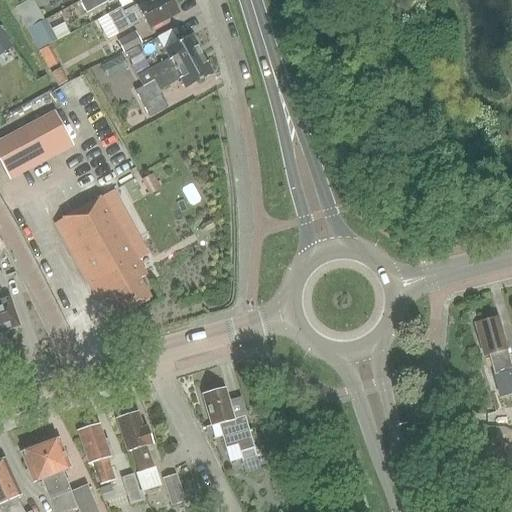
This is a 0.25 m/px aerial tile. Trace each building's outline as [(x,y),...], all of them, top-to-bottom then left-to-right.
[(88,0),(93,10),(111,0),(88,0)] [(170,0),(150,0),(137,8),(136,6),(123,13),(121,9),(108,16),(119,34),(143,21),(149,30),(178,14),(170,0)] [(58,41),(47,21),(30,30),(41,50),(58,41)] [(141,42),(135,31),(116,42),(122,53),(141,42)] [(171,31),(158,38),(165,51),(178,44),(171,31)] [(143,88),(202,56),(191,37),(178,44),(165,51),(170,60),(137,78),(143,88)] [(59,64),(50,48),(41,52),(51,69),(59,64)] [(138,48),(127,54),(133,67),(145,60),(138,48)] [(122,56),(102,67),(107,77),(128,67),(122,56)] [(187,90),(213,75),(202,56),(143,88),(136,92),(150,118),(168,108),(161,96),(163,95),(161,92),(181,80),(187,90)] [(53,74),(59,86),(69,81),(62,69),(53,74)] [(0,164),(9,181),(73,147),(54,111),(0,140),(0,164)] [(153,175),(141,181),(149,196),(161,190),(153,175)] [(114,194),(56,226),(99,303),(112,296),(122,314),(149,299),(139,280),(146,276),(138,262),(112,215),(122,209),(114,194)] [(0,333),(19,327),(10,300),(0,303),(0,333)] [(511,366),(506,345),(508,341),(507,337),(503,335),(498,317),(487,320),(484,317),(480,318),(479,322),(475,323),(483,355),(488,354),(494,374),(505,371),(510,393),(511,392),(511,366)] [(257,458),(255,450),(246,418),(247,418),(242,400),(230,403),(227,390),(217,393),(216,390),(205,393),(206,396),(204,396),(212,428),(220,426),(225,445),(238,442),(244,462),(257,458)] [(154,469),(147,447),(152,445),(147,428),(143,429),(139,414),(129,417),(128,414),(118,417),(119,420),(117,421),(127,453),(129,453),(142,492),(142,493),(161,487),(155,468),(154,469)] [(108,459),(113,457),(108,440),(105,441),(100,426),(90,429),(89,426),(79,429),(80,432),(78,433),(88,465),(94,464),(101,486),(115,481),(108,459)] [(78,511),(98,511),(87,487),(71,494),(63,472),(71,468),(59,439),(56,440),(55,438),(45,442),(46,444),(40,446),(65,511),(77,507),(78,511)] [(64,511),(65,511),(40,446),(33,449),(32,446),(22,450),(23,452),(21,453),(33,484),(41,480),(54,511),(64,511)] [(22,511),(16,498),(21,496),(14,480),(11,480),(2,460),(0,460),(0,486),(11,511),(22,511)] [(145,501),(142,493),(142,492),(139,493),(134,475),(122,479),(131,506),(145,501)] [(186,502),(177,475),(163,479),(172,507),(186,502)] [(0,506),(2,511),(11,511),(0,486),(0,506)]
